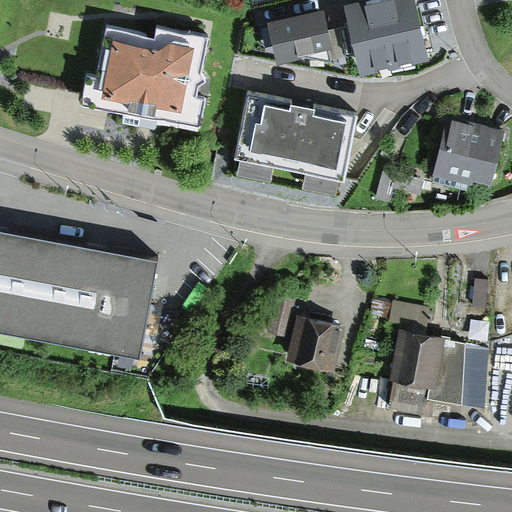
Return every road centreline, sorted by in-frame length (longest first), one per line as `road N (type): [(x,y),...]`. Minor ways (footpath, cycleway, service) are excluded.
road 1 (motorway): [(511,507),(0,430)]
road 2 (residential): [(511,439),(244,412),(210,395),(206,357),(271,250),(279,220)]
road 3 (residential): [(279,220),(0,141)]
road 4 (residential): [(511,216),(409,230),(279,220)]
road 5 (motorway): [(0,489),(128,511)]
